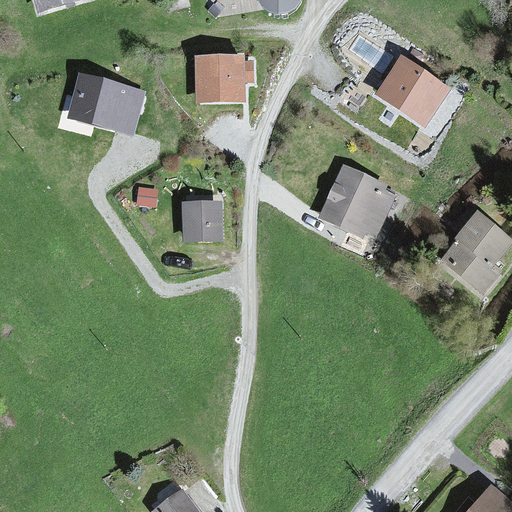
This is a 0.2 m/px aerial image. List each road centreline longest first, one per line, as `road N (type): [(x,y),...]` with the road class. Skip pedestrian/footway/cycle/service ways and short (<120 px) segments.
road 1 (residential): [(240,511),(232,483),(255,179),(287,85),(341,0)]
road 2 (track): [(249,280),(179,288),(150,282),(128,265),(89,202)]
road 3 (residential): [(511,361),(461,409),(379,511)]
